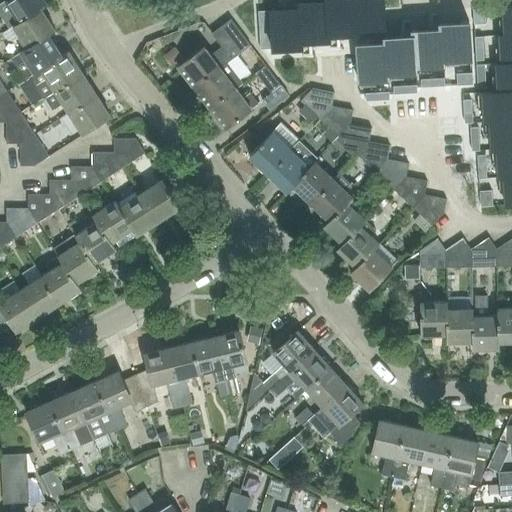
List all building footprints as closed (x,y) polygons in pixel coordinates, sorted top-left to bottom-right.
[(4,0),(0,3),(0,14),(9,29),(13,26),(13,25),(19,21),(41,7),(41,9),(48,4),(45,0),(4,0)] [(358,33),(357,28),(356,28),(354,0),(326,0),(327,2),(329,34),(330,34),(358,33)] [(354,0),(356,28),(357,28),(385,26),(383,0),(354,0)] [(330,40),(330,34),(329,34),(327,2),(299,3),(299,8),(301,41),(302,41),(330,40)] [(511,6),(503,7),(505,35),(505,36),(511,35),(511,6)] [(9,29),(3,32),(9,40),(15,41),(21,37),(27,47),(48,33),(49,34),(55,30),(41,9),(41,7),(19,21),(13,25),(13,26),(9,29)] [(302,47),(302,41),(301,41),(299,8),(271,10),(271,18),(272,33),(273,40),(273,48),(302,47)] [(485,8),(484,8),(481,8),(473,8),(473,16),(481,16),(485,16),(485,8)] [(258,18),(271,18),(271,10),(270,10),(258,11),(258,18)] [(486,24),(485,16),(481,16),(473,16),(474,24),(482,24),(486,24)] [(259,26),(272,25),(271,18),(258,18),(259,26)] [(231,19),(222,26),(236,45),(237,45),(242,52),(251,45),(246,38),(231,19)] [(443,61),(471,59),(469,21),(440,23),(440,28),(442,61),(443,61)] [(259,34),(272,33),(272,25),(259,26),(259,34)] [(204,46),(178,66),(194,87),(221,67),(227,63),(242,52),(237,45),(236,45),(222,26),(212,33),(223,47),(211,55),(204,46)] [(444,66),(443,61),(442,61),(440,28),(412,30),(413,35),(415,68),(416,68),(444,66)] [(27,47),(20,51),(34,73),(63,55),(62,55),(49,34),(48,33),(27,47)] [(260,41),(273,40),(272,33),(259,34),(260,41)] [(416,73),(416,68),(415,68),(413,35),(385,36),(385,42),(387,74),(388,74),(416,73)] [(511,35),(505,36),(505,35),(500,35),(502,63),(502,64),(511,63),(511,35)] [(483,36),(475,37),(475,48),(483,48),(483,36)] [(261,49),(273,48),(273,40),(260,41),(260,48),(260,49),(261,49)] [(388,80),(388,74),(387,74),(385,42),(357,43),(359,81),(388,80)] [(484,60),(483,48),(475,48),(475,50),(476,60),(484,60)] [(34,73),(31,75),(37,86),(34,88),(41,99),(46,96),(83,72),(69,51),(69,50),(62,55),(63,55),(34,73)] [(221,67),(194,87),(210,107),(236,88),(243,83),(234,72),(227,63),(221,67)] [(499,92),(511,91),(511,63),(502,64),(502,63),(497,63),(499,91),(499,92)] [(484,64),(476,65),(477,72),(477,76),(485,76),(484,64)] [(83,72),(46,96),(53,109),(63,103),(69,112),(97,94),(83,72)] [(465,77),(464,73),(456,73),(457,77),(457,85),(462,85),(465,85),(465,77)] [(470,84),(473,84),(473,76),(472,76),(472,73),(464,73),(465,77),(465,85),(470,84)] [(264,83),(272,93),(263,100),(270,109),(289,95),(274,75),(264,83)] [(486,87),(485,76),(477,76),(477,80),(478,84),(478,88),(486,87)] [(433,86),(433,78),(421,79),(421,87),(433,86)] [(433,86),(445,86),(444,78),(433,78),(433,86)] [(394,93),(405,93),(405,85),(393,86),(394,93)] [(417,93),(417,87),(417,85),(405,85),(405,93),(417,93)] [(236,88),(210,107),(226,128),(252,108),(258,103),(250,92),(244,98),(236,88)] [(310,90),(301,101),(319,118),(331,106),(333,93),(312,88),(310,90)] [(8,91),(0,95),(0,122),(6,122),(21,113),(8,91)] [(511,119),(511,91),(499,92),(499,91),(483,92),(485,121),(490,121),(511,119)] [(372,100),(377,100),(377,92),(366,93),(366,101),(372,100)] [(389,100),(389,94),(389,92),(377,92),(377,100),(379,100),(389,100)] [(97,94),(69,112),(83,134),(102,122),(111,116),(97,94)] [(463,99),(464,111),(472,111),(471,99),(466,99),(463,99)] [(331,106),(319,118),(320,119),(337,136),(350,123),(352,110),(331,106)] [(431,129),(431,106),(422,106),(423,129),(431,129)] [(472,111),(464,111),(465,117),(465,122),(470,122),(473,122),(472,111)] [(21,113),(6,122),(7,144),(20,144),(35,134),(21,113)] [(511,119),(490,121),(492,149),(497,149),(511,147),(511,119)] [(272,131),(250,155),(269,173),(299,141),(280,123),(272,131)] [(350,123),(337,136),(357,154),(369,141),(371,128),(350,123)] [(471,127),(471,139),(479,138),(478,127),(471,127)] [(35,134),(20,144),(20,166),(35,166),(49,157),(35,134)] [(115,138),(115,152),(124,167),(145,153),(136,139),(115,138)] [(480,150),(479,138),(471,139),(471,140),(472,144),(472,150),(478,150),(480,150)] [(299,141),(269,173),(288,191),(293,186),(315,161),(318,158),(299,141)] [(369,141),(357,154),(376,173),(388,160),(390,146),(369,141)] [(511,175),(511,147),(497,149),(499,177),(504,176),(511,175)] [(92,152),(92,166),(102,181),(124,167),(115,152),(92,152)] [(479,164),(479,167),(486,166),(486,155),(478,155),(478,163),(479,164)] [(388,160),(376,173),(393,189),(405,177),(408,163),(388,160)] [(315,161),(293,186),(311,203),(334,179),(315,161)] [(71,166),(71,180),(81,195),(102,181),(92,166),(71,166)] [(487,178),(486,166),(479,167),(479,178),(487,178)] [(334,179),(311,203),(329,220),(330,221),(348,202),(353,197),(345,189),(350,184),(339,173),(334,179)] [(405,177),(393,189),(413,208),(425,195),(427,181),(405,177)] [(163,179),(141,193),(159,221),(181,206),(163,179)] [(49,180),(49,194),(58,209),(81,195),(71,180),(49,180)] [(480,190),(481,198),(492,197),(492,190),(480,190)] [(141,193),(120,206),(134,228),(133,229),(137,235),(159,221),(141,193)] [(28,194),(28,208),(37,223),(58,209),(49,194),(28,194)] [(425,195),(413,208),(432,226),(432,225),(445,212),(447,199),(425,195)] [(485,206),(493,205),(492,197),(481,198),(481,206),(483,206),(484,206),(485,206)] [(116,200),(93,215),(97,221),(111,242),(112,242),(133,229),(134,228),(120,206),(116,200)] [(329,220),(324,225),(343,243),(344,244),(366,220),(348,202),(330,221),(329,220)] [(7,208),(6,222),(16,237),(37,223),(28,208),(7,208)] [(343,243),(337,248),(356,266),(357,267),(374,249),(380,243),(371,235),(376,229),(366,220),(344,244),(343,243)] [(97,221),(76,235),(80,241),(94,263),(95,262),(116,248),(112,242),(111,242),(97,221)] [(0,222),(0,246),(16,237),(6,222),(0,222)] [(66,250),(58,255),(62,262),(76,283),(77,282),(99,268),(95,262),(94,263),(80,241),(76,235),(63,244),(66,250)] [(497,266),(497,249),(489,236),(471,249),(472,267),(497,266)] [(463,237),(446,249),(446,267),(472,267),(471,249),(463,237)] [(438,238),(415,255),(415,267),(446,267),(446,249),(438,238)] [(511,266),(511,239),(497,249),(497,266),(511,266)] [(356,266),(351,272),(370,290),(393,266),(398,261),(380,243),(374,249),(357,267),(356,266)] [(50,270),(42,275),(60,303),(82,289),(77,282),(76,283),(62,262),(58,255),(46,263),(50,270)] [(28,284),(20,289),(38,317),(60,303),(42,275),(41,276),(35,266),(22,274),(28,284)] [(0,332),(12,325),(16,331),(38,317),(20,289),(19,290),(13,281),(2,289),(7,298),(0,302),(0,332)] [(473,341),(473,349),(500,348),(500,341),(499,341),(499,315),(498,315),(489,315),(488,295),(476,295),(476,316),(474,316),(473,316),(473,341)] [(448,301),(421,302),(422,335),(447,334),(448,334),(447,309),(448,309),(448,301)] [(511,307),(498,308),(498,315),(499,315),(499,341),(500,341),(511,340),(511,307)] [(448,334),(447,334),(447,342),(473,341),(473,316),(474,316),(473,308),(470,308),(448,309),(447,309),(448,334)] [(240,330),(216,335),(223,367),(226,378),(229,395),(238,392),(234,371),(233,365),(248,361),(240,330)] [(263,382),(253,390),(260,398),(269,389),(315,349),(298,330),(274,352),(284,363),(274,371),(263,382)] [(216,335),(192,341),(200,373),(212,370),(215,382),(217,382),(216,381),(226,378),(223,367),(216,335)] [(192,341),(169,347),(183,406),(192,404),(186,376),(200,373),(192,341)] [(149,369),(136,374),(147,406),(158,401),(153,384),(168,381),(173,408),(183,406),(169,347),(145,353),(149,369)] [(315,349),(269,389),(276,396),(287,387),(297,378),(306,388),(331,366),(315,349)] [(331,366),(306,388),(322,406),(347,384),(331,366)] [(119,371),(95,381),(117,429),(127,424),(119,407),(132,401),(135,412),(147,406),(136,374),(123,379),(119,371)] [(226,378),(216,381),(217,382),(220,397),(229,395),(226,378)] [(95,381),(73,391),(86,421),(94,439),(106,434),(117,429),(95,381)] [(347,384),(322,406),(338,424),(330,430),(331,431),(333,435),(338,440),(341,442),(342,443),(354,432),(352,429),(361,422),(352,412),(363,403),(347,384)] [(73,391),(50,401),(71,449),(82,444),(94,439),(86,421),(73,391)] [(50,401),(27,411),(40,441),(53,436),(61,454),(71,449),(50,401)] [(296,417),(302,425),(313,414),(306,408),(296,417)] [(320,422),(313,415),(302,425),(309,433),(320,422)] [(394,476),(405,425),(380,419),(373,451),(387,454),(383,473),(394,476)] [(422,462),(430,430),(405,425),(394,476),(405,478),(409,459),(422,462)] [(442,487),(454,436),(430,430),(422,462),(435,465),(431,484),(442,487)] [(468,485),(471,473),(482,476),(487,457),(476,454),(478,441),(454,436),(442,487),(453,489),(455,482),(468,485)] [(1,454),(2,466),(31,465),(31,462),(27,462),(26,453),(1,454)] [(31,470),(31,465),(2,466),(3,478),(28,477),(27,470),(31,470)] [(138,490),(148,484),(137,467),(128,473),(138,490)] [(54,498),(65,492),(55,469),(43,475),(54,498)] [(500,483),(511,482),(511,471),(500,472),(500,483)] [(3,478),(3,490),(28,489),(28,477),(3,478)] [(511,482),(500,483),(501,495),(511,494),(511,482)] [(29,501),(28,489),(3,490),(4,502),(29,501)] [(145,489),(137,494),(144,505),(152,500),(145,489)] [(136,511),(144,505),(137,494),(128,499),(136,511)] [(235,511),(240,496),(231,494),(226,511),(235,511)] [(235,511),(246,511),(250,499),(240,496),(235,511)]
